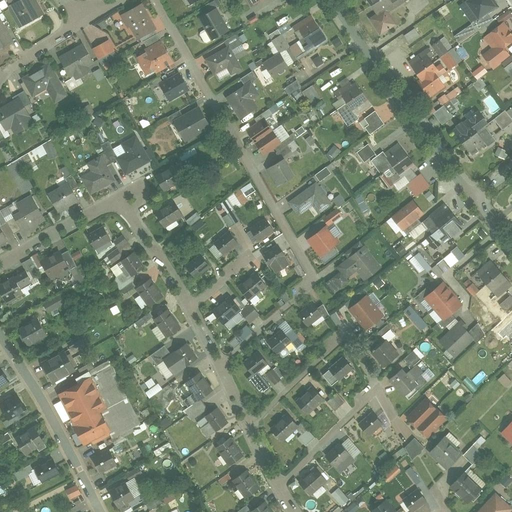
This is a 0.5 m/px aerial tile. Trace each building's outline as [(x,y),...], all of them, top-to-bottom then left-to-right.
[(20,0),(15,3),(12,5),(24,25),(43,15),(34,0),(20,0)] [(380,0),(372,5),(378,14),(372,19),(381,34),(389,28),(390,29),(391,28),(390,27),(395,25),(387,13),(407,0),(399,0),(400,0),(399,0),(380,0)] [(493,0),(465,0),(465,1),(478,20),(479,20),(488,14),(498,7),(493,0)] [(143,5),(127,14),(140,37),(145,34),(155,28),(143,5)] [(499,22),(511,15),(511,8),(495,16),(499,22)] [(9,22),(1,9),(0,9),(0,22),(2,26),(9,22)] [(216,9),(201,18),(213,39),(228,30),(216,9)] [(488,14),(479,20),(478,20),(473,24),(478,31),(493,20),(488,14)] [(312,15),(293,28),(301,40),(305,37),(320,27),(312,15)] [(0,22),(0,46),(2,45),(3,47),(12,42),(2,26),(0,22)] [(457,44),(474,31),(469,23),(451,36),(457,44)] [(511,34),(503,24),(489,35),(497,45),(500,50),(503,48),(511,40),(511,34)] [(320,27),(305,37),(308,42),(313,49),(318,46),(318,47),(329,40),(320,27)] [(155,28),(145,34),(148,39),(158,33),(155,28)] [(279,29),(270,35),(273,40),(283,34),(279,29)] [(415,29),(405,36),(409,43),(420,36),(415,29)] [(148,39),(144,41),(147,46),(159,40),(161,38),(158,33),(148,39)] [(236,34),(225,41),(228,48),(229,47),(231,51),(243,44),(236,34)] [(283,34),(273,40),(281,53),(285,50),(290,47),(291,47),(283,34)] [(445,37),(432,46),(441,57),(449,52),(453,48),(451,45),(445,37)] [(159,40),(149,45),(150,48),(146,50),(147,52),(139,56),(146,69),(152,66),(156,72),(157,72),(159,76),(160,75),(157,71),(174,62),(162,41),(160,42),(159,40)] [(109,42),(95,50),(99,59),(114,51),(109,42)] [(308,42),(304,45),(309,52),(313,49),(308,42)] [(302,51),(297,43),(291,47),(290,47),(295,56),(302,51)] [(84,45),(65,56),(65,57),(62,59),(62,58),(61,58),(66,66),(71,76),(72,75),(77,72),(80,78),(90,71),(87,66),(94,62),(84,45)] [(497,45),(484,55),(494,67),(509,55),(503,48),(500,50),(497,45)] [(228,48),(207,60),(215,74),(228,67),(232,74),(242,69),(231,51),(229,47),(228,48)] [(290,47),(285,50),(291,59),(295,56),(290,47)] [(429,48),(409,61),(418,74),(418,73),(418,74),(433,63),(429,57),(433,54),(429,48)] [(449,52),(441,57),(449,70),(457,64),(449,52)] [(281,53),(264,63),(272,76),(279,72),(280,74),(281,74),(284,72),(285,71),(283,69),(288,66),(281,53)] [(318,55),(310,60),(315,67),(323,62),(318,55)] [(328,78),(340,70),(334,63),(323,70),(328,78)] [(433,63),(418,74),(418,73),(418,74),(424,84),(425,83),(427,85),(423,88),(430,97),(444,87),(438,78),(447,72),(441,64),(436,67),(433,63)] [(482,70),(477,63),(472,66),(470,65),(468,66),(469,68),(470,67),(472,69),(474,70),(480,78),(492,69),(488,65),(482,70)] [(49,65),(25,79),(26,81),(34,95),(35,94),(48,87),(56,101),(66,95),(49,65)] [(71,76),(66,66),(59,70),(66,82),(73,78),(72,75),(71,76)] [(253,71),(241,79),(246,86),(251,82),(251,83),(258,79),(253,71)] [(164,83),(161,84),(162,85),(165,92),(166,91),(170,99),(169,99),(170,100),(189,89),(180,74),(164,83)] [(160,77),(149,83),(153,90),(162,85),(161,84),(164,83),(160,77)] [(297,80),(285,88),(289,95),(302,87),(297,80)] [(34,95),(26,81),(21,84),(25,91),(32,103),(32,104),(38,101),(35,94),(34,95)] [(246,86),(228,97),(241,118),(257,107),(249,95),(256,91),(251,83),(251,82),(246,86)] [(348,85),(335,93),(340,100),(344,97),(348,102),(348,103),(363,92),(356,83),(350,87),(348,85)] [(32,103),(25,91),(13,98),(16,102),(20,100),(24,108),(32,103)] [(363,92),(348,103),(348,102),(337,110),(348,126),(360,119),(357,115),(372,105),(363,92)] [(16,102),(5,108),(6,109),(0,112),(0,116),(7,129),(14,125),(16,128),(23,124),(25,128),(33,123),(24,108),(20,100),(16,102)] [(415,106),(422,117),(432,111),(425,100),(415,106)] [(78,108),(81,117),(92,113),(88,104),(78,108)] [(445,105),(434,113),(442,124),(453,116),(445,105)] [(200,108),(184,117),(176,122),(176,123),(185,140),(210,126),(200,108)] [(270,109),(255,119),(258,124),(265,119),(265,120),(273,114),(270,109)] [(180,110),(168,117),(172,125),(176,123),(176,122),(184,117),(180,110)] [(376,110),(365,118),(369,124),(365,127),(371,135),(385,124),(376,110)] [(511,117),(506,110),(494,119),(503,130),(511,123),(511,117)] [(476,114),(454,131),(463,143),(485,126),(484,124),(485,122),(480,116),(478,116),(476,114)] [(258,124),(248,131),(256,143),(273,131),(265,120),(265,119),(258,124)] [(463,143),(473,156),(480,151),(479,150),(486,144),(488,147),(496,141),(485,126),(463,143)] [(273,131),(256,143),(264,154),(274,147),(281,142),(273,131)] [(294,133),(281,142),(274,147),(278,152),(287,146),(297,138),(294,133)] [(317,143),(312,136),(306,140),(311,147),(317,143)] [(136,137),(123,145),(127,152),(118,157),(117,158),(118,159),(126,173),(149,160),(136,137)] [(50,160),(60,155),(53,141),(8,164),(23,194),(34,189),(24,169),(49,157),(50,160)] [(118,157),(109,141),(101,145),(112,163),(118,159),(117,158),(118,157)] [(385,154),(394,166),(408,155),(400,143),(385,154)] [(369,144),(358,152),(365,162),(376,154),(369,144)] [(330,161),(338,151),(332,145),(324,155),(330,161)] [(278,152),(276,153),(281,159),(291,151),(287,146),(278,152)] [(188,150),(177,157),(181,163),(192,156),(188,150)] [(384,152),(374,159),(384,173),(385,172),(390,169),(394,166),(385,154),(384,152)] [(394,166),(390,169),(394,174),(389,177),(394,184),(417,167),(408,155),(394,166)] [(101,158),(89,165),(93,173),(83,179),(91,193),(114,181),(101,158)] [(284,159),(268,169),(269,169),(273,176),(279,186),(294,176),(284,159)] [(175,166),(156,177),(164,191),(183,180),(175,166)] [(327,167),(316,175),(320,182),(332,173),(327,167)] [(384,173),(379,177),(381,181),(386,187),(387,189),(394,184),(389,177),(385,172),(384,173)] [(72,175),(65,179),(68,185),(69,184),(72,190),(79,186),(72,175)] [(381,181),(372,188),(377,194),(386,187),(381,181)] [(400,182),(392,188),(395,192),(403,186),(400,182)] [(233,195),(229,197),(234,208),(251,200),(249,194),(253,192),(249,183),(231,192),(233,195)] [(68,185),(49,195),(58,211),(78,200),(72,190),(69,184),(68,185)] [(316,184),(290,203),(299,216),(314,206),(319,213),(331,204),(316,184)] [(330,199),(335,206),(342,201),(337,194),(330,199)] [(44,219),(31,197),(17,205),(17,206),(20,204),(24,211),(14,216),(21,229),(23,231),(29,228),(29,227),(36,223),(36,224),(44,219)] [(413,200),(392,217),(393,217),(403,229),(418,217),(418,218),(423,213),(413,200)] [(174,202),(156,214),(165,227),(183,215),(174,202)] [(445,204),(423,222),(433,233),(440,227),(454,216),(455,216),(445,204)] [(337,209),(324,219),(329,226),(343,215),(337,209)] [(241,221),(234,211),(229,214),(235,225),(241,221)] [(197,213),(186,221),(190,227),(201,218),(197,213)] [(230,228),(235,225),(229,214),(223,218),(230,228)] [(14,216),(7,221),(8,223),(14,234),(21,229),(14,216)] [(454,216),(440,227),(446,235),(450,239),(458,233),(456,230),(462,225),(454,216)] [(403,229),(393,217),(387,222),(397,234),(403,229)] [(418,217),(403,229),(407,235),(422,223),(418,218),(418,217)] [(267,219),(251,229),(259,241),(274,232),(267,219)] [(104,227),(88,236),(95,249),(111,240),(104,227)] [(327,227),(309,240),(321,255),(322,254),(331,247),(338,242),(327,227)] [(230,232),(215,244),(224,255),(239,243),(230,232)] [(283,233),(275,239),(279,245),(287,240),(283,233)] [(442,245),(432,234),(427,239),(436,250),(442,245)] [(446,235),(441,238),(445,243),(450,239),(446,235)] [(124,236),(115,243),(117,246),(119,248),(128,242),(124,236)] [(287,240),(279,245),(283,251),(291,247),(287,240)] [(360,241),(349,250),(353,254),(363,246),(360,241)] [(422,243),(407,255),(417,267),(432,254),(422,243)] [(283,251),(279,245),(263,255),(271,267),(272,267),(276,273),(290,264),(286,257),(287,257),(283,251)] [(353,254),(337,267),(341,272),(345,276),(356,267),(366,280),(381,268),(363,246),(353,254)] [(331,247),(322,254),(326,259),(325,260),(325,261),(336,252),(335,252),(331,247)] [(118,250),(109,257),(113,263),(123,256),(118,250)] [(68,251),(61,254),(68,268),(69,271),(72,269),(77,267),(68,251)] [(60,252),(42,262),(51,277),(68,268),(61,254),(60,252)] [(453,252),(444,260),(451,268),(459,260),(453,252)] [(134,253),(122,261),(126,267),(132,274),(133,276),(144,268),(134,253)] [(201,255),(187,267),(196,278),(210,266),(201,255)] [(488,269),(486,266),(478,273),(483,279),(487,284),(501,272),(493,264),(488,269)] [(37,277),(31,267),(28,269),(33,279),(37,277)] [(77,267),(72,269),(80,283),(84,280),(77,267)] [(132,274),(126,267),(122,269),(128,277),(132,274)] [(26,271),(15,278),(20,287),(31,281),(26,271)] [(345,276),(341,272),(333,278),(341,288),(349,282),(345,276)] [(501,272),(487,284),(492,289),(497,295),(505,289),(503,286),(508,281),(501,272)] [(266,286),(256,273),(239,288),(250,300),(266,286)] [(483,279),(478,273),(473,277),(478,284),(483,279)] [(15,277),(0,285),(0,289),(7,303),(23,293),(20,287),(15,278),(15,277)] [(150,280),(137,289),(150,307),(163,297),(150,280)] [(433,292),(426,298),(427,298),(435,308),(452,294),(443,283),(433,292)] [(480,291),(473,283),(467,288),(474,296),(480,291)] [(429,286),(415,298),(420,304),(427,298),(426,298),(433,292),(429,286)] [(492,289),(486,293),(492,300),(497,295),(492,289)] [(286,303),(291,299),(286,291),(281,295),(286,303)] [(489,302),(480,291),(474,296),(483,307),(489,302)] [(359,292),(354,297),(358,302),(363,297),(359,292)] [(63,294),(44,305),(47,311),(56,307),(67,301),(63,294)] [(452,294),(435,308),(444,319),(451,313),(461,305),(452,294)] [(358,302),(349,309),(357,319),(374,306),(366,295),(363,297),(358,302)] [(511,296),(500,305),(505,311),(511,304),(511,296)] [(230,298),(213,312),(223,324),(240,310),(230,298)] [(314,303),(300,315),(308,326),(322,315),(323,315),(318,308),(314,303)] [(259,314),(251,305),(246,309),(254,318),(259,314)] [(330,316),(324,305),(318,308),(323,315),(322,315),(326,320),(330,316)] [(374,306),(357,319),(366,330),(375,323),(380,319),(383,317),(374,306)] [(254,318),(246,309),(241,313),(249,323),(254,318)] [(168,310),(155,320),(168,338),(181,328),(168,310)] [(488,310),(477,316),(483,327),(494,321),(488,310)] [(428,325),(415,311),(410,316),(422,330),(428,325)] [(150,313),(136,323),(140,327),(153,318),(150,313)] [(451,313),(444,319),(437,324),(442,330),(456,318),(451,313)] [(38,318),(28,323),(29,325),(20,330),(28,345),(37,340),(38,340),(47,335),(38,318)] [(380,319),(375,323),(379,328),(384,323),(380,319)] [(462,322),(441,341),(455,356),(473,339),(473,338),(468,333),(464,329),(466,327),(462,322)] [(478,323),(468,333),(473,338),(473,339),(477,343),(486,335),(478,323)] [(232,335),(237,343),(250,334),(245,326),(232,335)] [(387,326),(378,333),(382,338),(390,330),(387,326)] [(283,331),(269,342),(278,353),(292,342),(283,331)] [(80,337),(68,344),(72,350),(83,344),(80,337)] [(385,341),(375,350),(373,348),(371,350),(373,353),(372,354),(385,367),(398,355),(385,341)] [(187,344),(175,352),(176,352),(185,366),(186,367),(197,359),(187,344)] [(165,345),(151,355),(158,365),(165,360),(172,354),(165,345)] [(65,351),(43,364),(53,382),(76,369),(65,351)] [(421,359),(413,351),(403,359),(411,368),(421,359)] [(172,354),(165,360),(175,373),(175,374),(185,366),(176,352),(172,354)] [(260,375),(257,372),(268,364),(259,353),(245,364),(253,375),(247,379),(259,394),(263,390),(266,393),(272,388),(261,374),(260,375)] [(344,358),(330,370),(339,380),(353,368),(344,358)] [(175,373),(165,360),(158,365),(167,379),(175,373)] [(91,362),(79,369),(82,375),(95,369),(91,362)] [(110,365),(100,370),(101,372),(103,376),(108,374),(113,371),(110,365)] [(82,375),(77,378),(80,383),(101,372),(100,370),(98,367),(95,369),(82,375)] [(402,369),(390,379),(405,396),(409,400),(428,381),(421,374),(415,368),(409,373),(408,372),(406,374),(402,369)] [(281,380),(273,370),(267,374),(276,384),(281,380)] [(339,380),(330,370),(324,375),(333,386),(339,380)] [(80,383),(61,393),(75,420),(114,398),(110,390),(115,388),(108,374),(103,376),(101,372),(80,383)] [(200,373),(187,382),(194,393),(184,400),(189,406),(199,399),(199,400),(201,399),(213,390),(200,373)] [(503,387),(509,381),(502,374),(496,380),(503,387)] [(142,390),(153,384),(150,379),(139,385),(142,390)] [(147,400),(160,390),(155,383),(142,392),(147,400)] [(313,387),(297,402),(306,412),(322,397),(313,387)] [(127,411),(115,388),(110,390),(114,398),(122,413),(123,412),(129,424),(110,433),(111,435),(113,440),(138,426),(130,409),(127,411)] [(345,402),(338,393),(332,398),(340,407),(345,402)] [(17,394),(1,404),(10,419),(4,422),(7,427),(30,413),(27,408),(26,408),(17,394)] [(114,398),(75,420),(77,424),(100,412),(110,433),(129,424),(123,412),(122,413),(114,398)] [(340,407),(332,398),(327,402),(335,411),(340,407)] [(199,399),(189,406),(193,411),(204,403),(201,399),(199,400),(199,399)] [(427,400),(408,418),(418,428),(419,427),(418,427),(436,409),(427,400)] [(204,403),(193,411),(197,416),(208,408),(204,403)] [(217,408),(197,423),(208,437),(228,423),(217,408)] [(436,409),(418,427),(419,427),(428,436),(446,418),(437,408),(436,409)] [(193,411),(188,415),(192,420),(197,416),(193,411)] [(100,412),(77,424),(87,444),(92,441),(94,444),(111,435),(110,433),(100,412)] [(374,413),(360,425),(370,435),(383,423),(374,413)] [(288,414),(271,429),(282,441),(299,426),(288,414)] [(511,422),(503,432),(511,440),(511,422)] [(36,428),(17,439),(26,454),(38,447),(40,451),(47,447),(45,443),(36,428)] [(315,438),(308,430),(299,438),(307,446),(315,438)] [(445,436),(431,451),(441,461),(440,462),(448,469),(463,454),(456,447),(461,442),(451,432),(446,437),(445,436)] [(9,433),(0,438),(0,446),(12,438),(9,433)] [(231,438),(218,447),(230,465),(243,456),(231,438)] [(425,448),(415,438),(410,443),(419,454),(425,448)] [(419,454),(410,443),(405,448),(412,460),(419,454)] [(340,444),(327,456),(340,471),(353,459),(350,455),(340,444)] [(474,445),(464,455),(468,459),(478,449),(474,445)] [(110,449),(94,458),(101,472),(109,468),(109,467),(117,463),(110,449)] [(478,449),(468,459),(474,465),(484,455),(478,449)] [(54,459),(36,469),(43,482),(61,473),(54,459)] [(380,478),(388,484),(401,471),(393,464),(380,478)] [(140,468),(127,475),(130,481),(143,473),(140,468)] [(316,468),(300,482),(310,494),(327,480),(316,468)] [(25,469),(15,474),(18,479),(27,473),(25,469)] [(246,470),(233,480),(246,498),(259,488),(246,470)] [(468,475),(465,472),(452,486),(469,502),(482,489),(468,475)] [(421,482),(415,473),(411,476),(417,484),(421,482)] [(228,474),(219,480),(223,485),(231,478),(228,474)] [(505,475),(498,482),(503,487),(510,480),(505,475)] [(127,483),(111,492),(120,508),(120,507),(122,511),(131,507),(128,501),(135,497),(127,483)] [(67,490),(72,500),(83,493),(78,484),(67,490)] [(339,506),(347,499),(336,487),(328,494),(339,506)] [(419,489),(404,500),(412,511),(427,501),(419,489)] [(495,495),(480,511),(507,511),(511,509),(495,495)] [(160,497),(147,505),(151,511),(164,503),(160,497)] [(396,511),(387,500),(382,504),(387,511),(396,511)] [(271,511),(265,502),(252,511),(271,511)]
